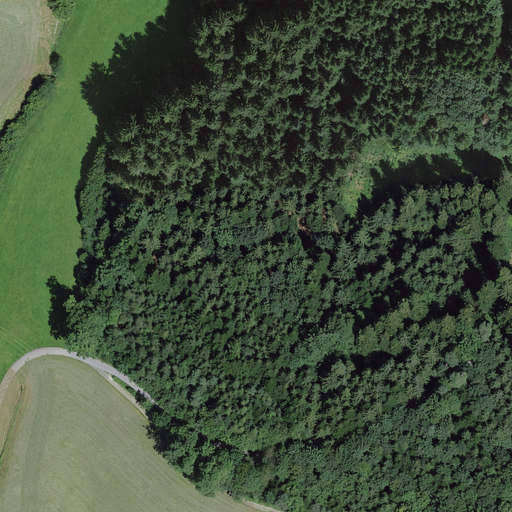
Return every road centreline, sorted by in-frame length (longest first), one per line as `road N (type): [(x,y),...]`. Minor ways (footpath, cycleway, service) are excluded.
road 1 (track): [(96,363),(209,441),(244,453),(309,450),(353,439),(421,405),(452,382),(511,305)]
road 2 (track): [(273,511),(192,472),(96,363)]
road 3 (track): [(96,363),(63,352),(35,354),(10,375),(0,398)]
